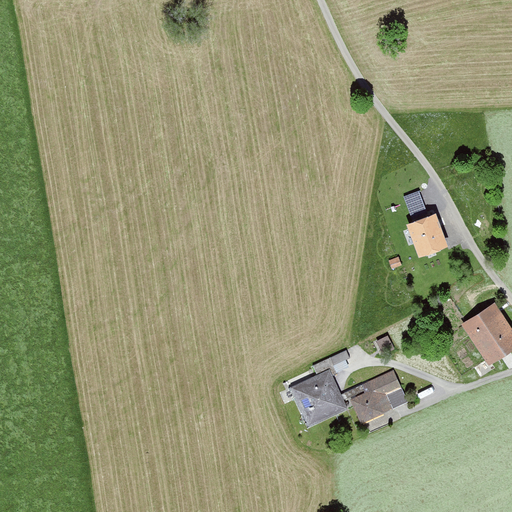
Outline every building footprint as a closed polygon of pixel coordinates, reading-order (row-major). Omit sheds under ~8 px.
[(409,224),(420,253),(445,243),(434,215),(409,224)] [(504,352),(502,349),(511,342),(511,333),(493,305),(465,323),(489,358),(497,352),(499,355),(504,352)] [(330,357),(334,365),(350,357),(346,350),(330,357)] [(334,365),(330,357),(312,365),(317,375),(293,386),(299,399),(308,395),(312,404),(304,408),(310,420),(328,411),(329,413),(344,406),(341,400),(346,398),(344,392),(339,395),(332,379),(333,378),(332,375),(337,373),(334,365)] [(369,381),(344,392),(346,398),(368,388),(369,391),(352,399),(362,420),(382,411),(376,397),(399,386),(392,371),(369,382),(369,381)] [(376,397),(382,411),(406,400),(399,386),(376,397)]
